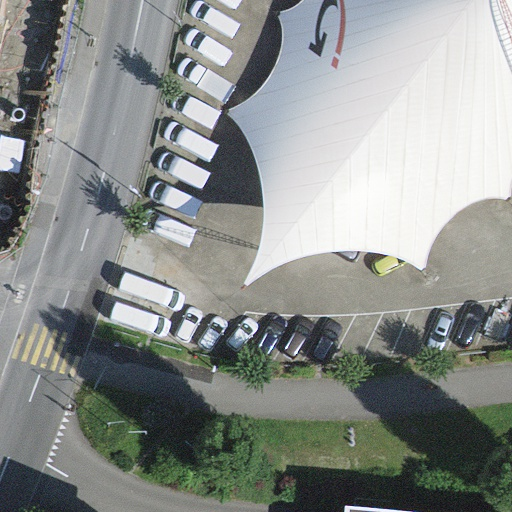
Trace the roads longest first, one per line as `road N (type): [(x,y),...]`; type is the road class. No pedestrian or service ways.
road 1 (residential): [(130,54),(61,309)]
road 2 (residential): [(61,309),(0,480)]
